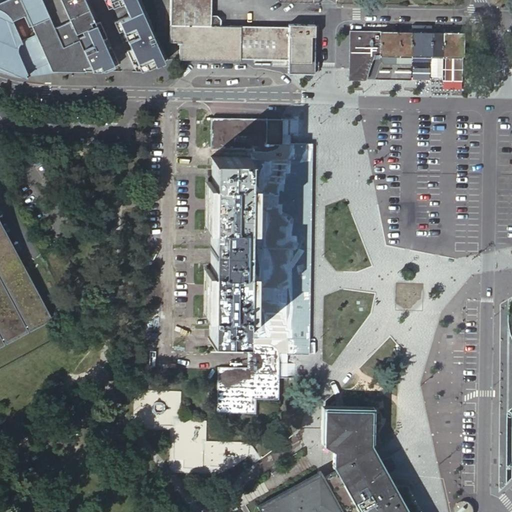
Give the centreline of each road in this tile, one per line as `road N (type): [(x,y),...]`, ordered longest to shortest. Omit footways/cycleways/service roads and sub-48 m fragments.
road 1 (residential): [(486,511),(490,104)]
road 2 (residential): [(0,84),(322,96)]
road 3 (residential): [(485,14),(328,13),(322,96)]
road 4 (residential): [(322,96),(490,104)]
